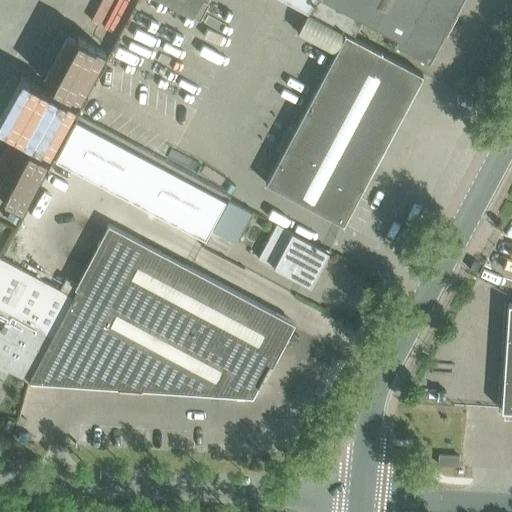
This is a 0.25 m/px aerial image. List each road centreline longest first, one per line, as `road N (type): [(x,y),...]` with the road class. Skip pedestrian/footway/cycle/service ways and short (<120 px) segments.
road 1 (unknown): [(338,328),(99,193),(70,203),(53,222),(67,247),(313,361)]
road 2 (unclassified): [(364,490),(376,406),(393,361),(511,126)]
road 3 (unknown): [(434,272),(227,169),(219,135),(261,18)]
road 4 (unclassified): [(364,490),(0,471)]
road 5 (unknown): [(313,361),(263,408),(79,405),(66,422),(62,475)]
road 6 (unknown): [(511,286),(478,325),(487,502)]
road 7 (unclassified): [(511,504),(364,490)]
